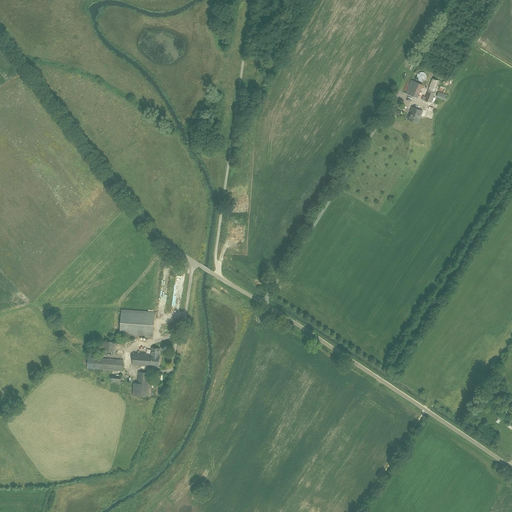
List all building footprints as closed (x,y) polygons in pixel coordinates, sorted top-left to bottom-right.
[(426,78),(426,77),(426,76),(426,75),(426,74),(425,74),(425,73),(424,73),(423,72),(422,72),(421,72),(420,72),(419,73),(418,74),(417,75),(417,76),(417,77),(417,78),(418,79),(418,80),(419,80),(419,81),(420,81),(421,82),(422,82),(423,82),(423,81),(424,81),(425,81),(425,80),(426,79),(426,78)] [(431,103),(439,81),(432,79),(425,97),(423,96),(422,100),(431,103)] [(408,95),(414,81),(411,80),(405,93),(408,95)] [(420,83),(414,81),(408,95),(414,97),(420,83)] [(446,101),(448,95),(438,92),(437,97),(446,101)] [(418,123),(422,111),(412,107),(407,119),(418,123)] [(383,114),(379,112),(375,120),(378,122),(383,114)] [(153,338),(155,312),(121,310),(119,335),(153,338)] [(116,342),(102,341),(100,341),(99,353),(115,355),(116,342)] [(160,354),(160,348),(152,348),(151,354),(134,353),(133,359),(159,361),(159,354),(160,354)] [(87,368),(115,370),(123,371),(124,360),(88,357),(87,368)] [(158,368),(159,361),(133,359),(133,365),(151,366),(151,367),(158,368)] [(147,397),(149,372),(138,372),(137,383),(134,383),(133,396),(147,397)]
